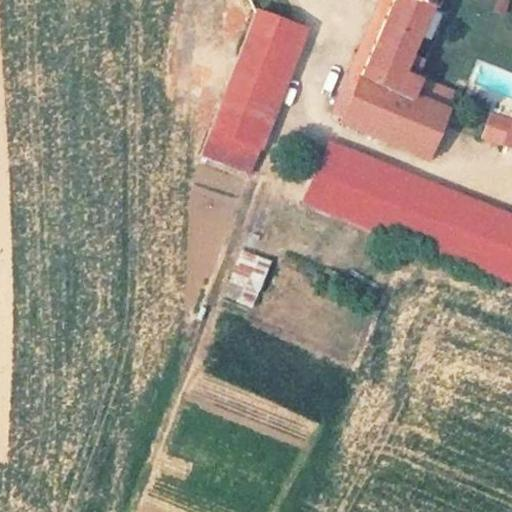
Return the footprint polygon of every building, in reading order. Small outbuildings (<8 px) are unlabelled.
[(384,0),(380,13),(417,28),(424,9),(431,11),(435,0),(384,0)] [(210,131),(256,149),(302,30),(255,13),(210,131)] [(417,28),(380,13),(338,122),(428,160),(446,113),(402,94),(407,82),(397,78),(417,28)] [(503,146),(511,120),(491,113),(482,138),(503,146)] [(511,118),(511,120),(503,146),(511,148),(511,118)] [(256,149),(210,131),(202,154),(248,172),(256,149)] [(511,216),(325,144),(303,202),(511,283),(511,216)] [(249,307),(267,259),(236,248),(219,296),(249,307)]
